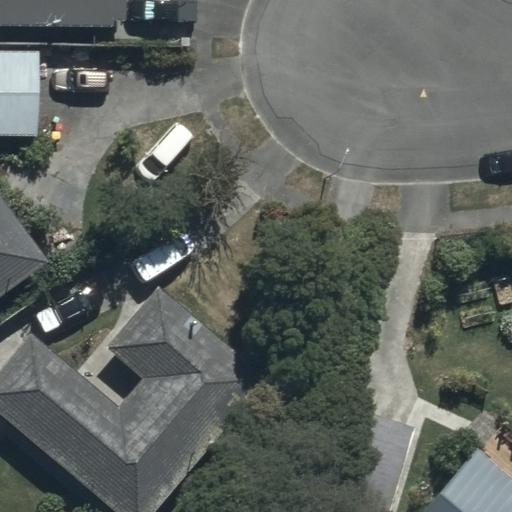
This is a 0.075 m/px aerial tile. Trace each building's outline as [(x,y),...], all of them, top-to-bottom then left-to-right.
[(0,0),(0,27),(123,29),(122,0),(0,0)] [(0,53),(0,138),(36,139),(37,54),(0,53)] [(0,294),(48,259),(0,195),(0,294)] [(34,337),(0,373),(0,411),(111,511),(148,511),(263,385),(155,287),(105,342),(143,377),(114,409),(34,337)] [(371,511),(388,511),(408,429),(359,418),(338,504),(371,511)] [(423,511),(511,511),(511,483),(511,484),(472,452),(423,511)]
